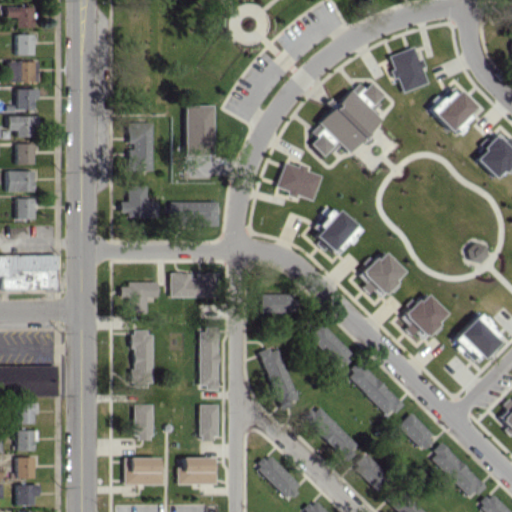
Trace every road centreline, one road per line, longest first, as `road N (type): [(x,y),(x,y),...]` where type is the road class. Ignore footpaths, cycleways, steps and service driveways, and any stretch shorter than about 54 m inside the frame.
road 1 (tertiary): [(79,0),(80,511)]
road 2 (residential): [(234,511),(246,170),(264,129),(323,61)]
road 3 (residential): [(238,247),(301,270),(511,481)]
road 4 (residential): [(323,61),(364,31),(412,13),(511,8)]
road 5 (residential): [(237,395),(355,511)]
road 6 (residential): [(80,243),(238,247)]
